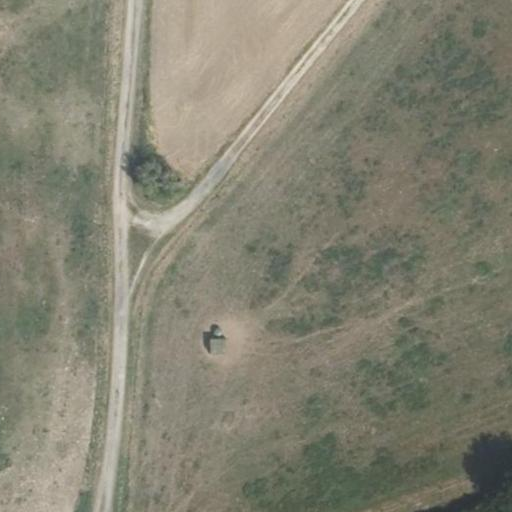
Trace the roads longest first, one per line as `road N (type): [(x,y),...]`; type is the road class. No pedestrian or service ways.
road 1 (residential): [(101,511),(125,277),(137,0)]
road 2 (track): [(125,277),(365,0)]
road 3 (track): [(511,457),(353,511)]
